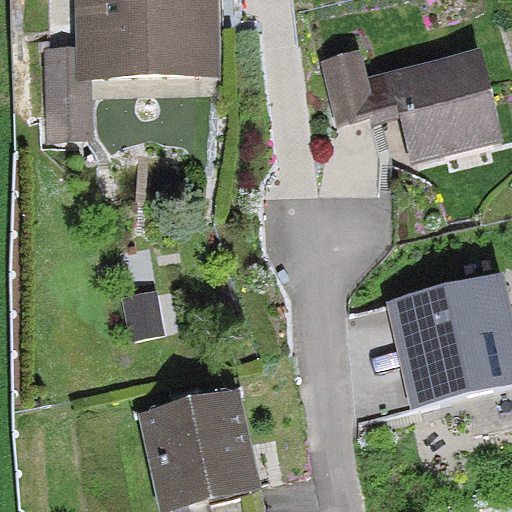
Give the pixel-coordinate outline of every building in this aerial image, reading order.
[(74,0),(76,48),(76,81),(93,81),(221,78),(219,0),(74,0)] [(76,81),(76,48),(46,48),(47,142),(93,141),(93,81),(76,81)] [(481,48),(368,77),(381,124),(400,118),(413,167),(511,141),(511,121),(507,104),(497,107),(481,48)] [(360,50),(319,61),(338,129),(369,120),(371,127),(381,124),(368,77),(360,50)] [(511,385),(511,311),(503,272),(386,300),(412,409),(511,385)] [(157,290),(123,298),(133,343),(167,336),(157,290)] [(163,511),(263,489),(239,389),(138,413),(161,511),(163,511)]
